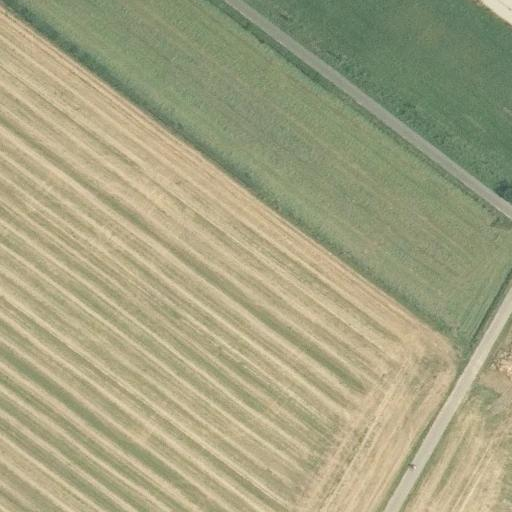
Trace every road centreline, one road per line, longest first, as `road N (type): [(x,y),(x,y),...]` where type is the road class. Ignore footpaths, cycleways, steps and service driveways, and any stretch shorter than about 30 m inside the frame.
road 1 (track): [(230,0),(511,214)]
road 2 (track): [(511,303),(393,511)]
